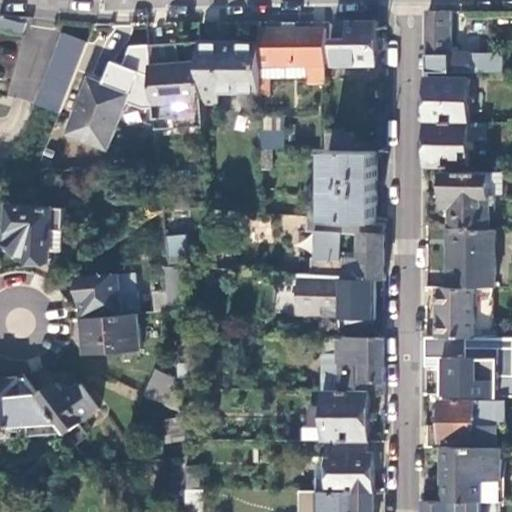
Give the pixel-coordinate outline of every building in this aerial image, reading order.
[(452,11),(429,11),(428,72),(473,72),(473,74),(505,73),(505,54),(461,54),(452,54),(452,48),(452,11)] [(335,65),(379,64),(379,22),(335,22),(335,65)] [(327,84),(328,28),(300,28),(284,29),(272,29),(273,35),(261,35),(261,41),(261,65),(308,65),(308,76),(308,84),(327,84)] [(59,31),(34,104),(59,112),(84,40),(59,31)] [(203,42),(204,62),(205,100),(223,98),(223,92),(261,91),(261,76),(261,65),(261,41),(203,42)] [(152,44),(153,65),(155,103),(156,119),(177,117),(177,126),(198,125),(198,126),(207,125),(205,100),(204,62),(182,63),(181,44),(155,46),(155,44),(152,44)] [(271,76),(308,76),(308,65),(261,65),(261,76),(271,76)] [(271,94),(271,76),(261,76),(261,91),(261,93),(271,94)] [(471,78),(428,76),(428,122),(470,121),(471,78)] [(69,132),(109,149),(132,93),(92,77),(69,132)] [(470,121),(428,122),(428,165),(470,166),(470,138),(470,121)] [(489,138),(489,122),(470,121),(470,138),(489,138)] [(274,146),(285,147),(285,129),(261,129),(261,146),(274,146)] [(356,133),(326,132),(326,148),(355,148),(356,133)] [(273,166),(274,146),(261,146),(261,166),(273,166)] [(330,218),(378,221),(378,151),(331,149),(330,218)] [(452,227),(492,229),(491,172),(446,171),(446,193),(451,193),(451,227),(452,227)] [(30,256),(54,258),(54,248),(63,249),(64,228),(66,229),(67,206),(13,203),(11,240),(22,251),(30,251),(30,256)] [(309,216),(308,231),(318,233),(319,258),(314,257),(313,274),(377,278),(387,279),(388,233),(387,233),(388,222),(378,221),(330,218),(309,216)] [(477,288),(497,288),(498,229),(492,229),(452,227),(451,287),(477,288)] [(189,235),(168,237),(171,265),(192,267),(189,235)] [(83,276),(86,317),(125,315),(141,314),(138,272),(83,276)] [(313,274),(302,274),(302,314),(324,315),(324,304),(344,305),(344,318),(344,337),(376,337),(377,278),(313,274)] [(477,338),(477,288),(451,287),(442,287),(441,338),(477,338)] [(156,297),(157,313),(169,312),(168,296),(156,297)] [(324,304),(324,315),(324,318),(344,318),(344,305),(324,304)] [(125,315),(86,317),(89,351),(144,348),(141,314),(125,315)] [(386,391),(387,337),(376,337),(344,337),(339,337),(339,339),(339,355),(326,355),(323,358),(324,390),(326,390),(372,391),(386,391)] [(443,346),(442,394),(489,395),(490,370),(502,371),(502,348),(443,346)] [(183,357),(183,388),(200,388),(201,357),(183,357)] [(184,411),(179,378),(159,369),(148,395),(184,411)] [(489,396),(501,396),(502,371),(490,370),(489,395),(489,396)] [(21,378),(0,379),(0,427),(31,425),(32,425),(41,425),(41,434),(69,432),(42,395),(32,381),(21,381),(21,378)] [(60,381),(42,395),(69,432),(102,409),(83,384),(70,393),(60,381)] [(372,441),(372,391),(326,390),(326,407),(311,407),(311,426),(326,426),(325,440),(331,440),(372,441)] [(442,426),(427,425),(426,446),(441,447),(445,447),(487,448),(499,449),(501,449),(506,449),(506,427),(507,427),(507,401),(441,400),(442,426)] [(188,439),(185,418),(166,420),(169,442),(188,440),(188,439)] [(32,425),(31,425),(32,435),(41,434),(41,425),(32,425)] [(376,492),(376,441),(372,441),(331,440),(331,452),(330,491),(376,492)] [(500,503),(501,449),(499,449),(487,448),(445,447),(446,502),(482,503),(498,503),(500,503)] [(322,452),(321,491),(330,491),(331,452),(322,452)] [(31,480),(31,470),(4,472),(5,482),(31,480)] [(204,511),(205,489),(188,489),(187,511),(204,511)] [(321,491),(301,491),(300,511),(376,511),(376,492),(330,491),(321,491)] [(482,511),(482,503),(446,502),(426,502),(426,511),(482,511)] [(482,503),(482,511),(498,511),(498,503),(482,503)]
